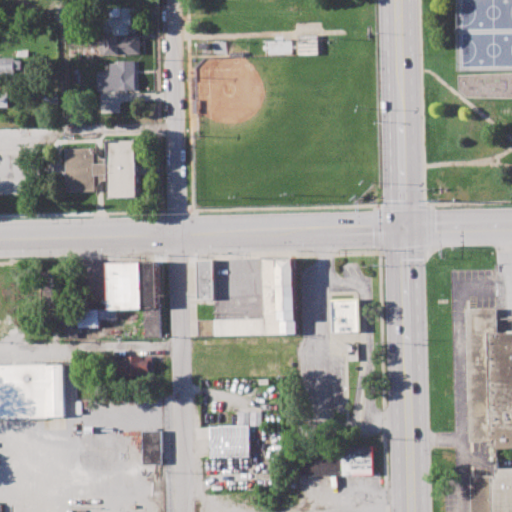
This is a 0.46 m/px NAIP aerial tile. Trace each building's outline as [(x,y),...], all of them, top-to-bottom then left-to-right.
[(106,9),(138,8),(139,33),(107,34),(106,9)] [(106,37),(141,36),(142,53),(101,55),(101,41),(106,41),(106,37)] [(0,56),(16,56),(17,73),(0,73),(0,56)] [(99,71),(106,71),(106,65),(117,64),(117,61),(136,60),(137,90),(100,92),(99,71)] [(0,93),(11,93),(11,107),(0,107),(0,93)] [(67,192),(66,148),(95,147),(96,152),(102,158),(105,158),(105,163),(110,163),(109,141),(138,140),(139,163),(148,162),(149,174),(139,175),(140,196),(111,197),(110,175),(106,175),(106,180),(103,180),(97,187),(97,191),(67,192)] [(200,320),(265,319),(264,258),(296,257),(298,333),(200,335),(200,320)] [(198,261),(215,260),(216,299),(199,300),(198,261)] [(145,338),(144,308),(142,262),(159,261),(162,337),(145,338)] [(111,309),(110,263),(142,262),(144,308),(118,308),(111,309)] [(45,312),(44,272),(57,271),(58,312),(45,312)] [(332,299),(361,299),(361,332),(333,332),(332,299)] [(467,308),(498,307),(499,335),(511,334),(511,449),(498,450),(498,439),(471,440),(467,308)] [(80,309),(111,309),(118,308),(118,319),(100,320),(100,326),(81,327),(80,309)] [(65,338),(64,319),(77,318),(78,337),(65,338)] [(113,357),(152,356),(152,371),(140,371),(140,374),(128,375),(128,372),(113,372),(113,357)] [(0,365),(65,362),(67,416),(0,418),(0,365)] [(212,426),(250,425),(251,456),(213,457),(212,426)] [(142,431),(161,430),(162,463),(143,464),(142,431)] [(298,449),(374,447),(374,474),(299,476),(298,449)] [(471,511),(471,476),(498,475),(497,468),(511,467),(511,511),(471,511)]
